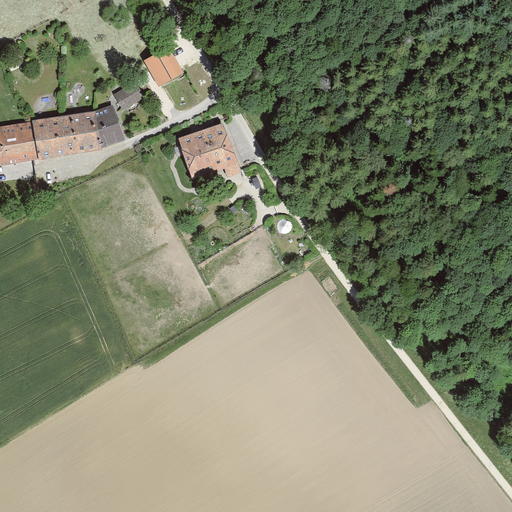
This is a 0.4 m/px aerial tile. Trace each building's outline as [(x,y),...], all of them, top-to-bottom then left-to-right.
[(183,72),(168,45),(143,56),(159,84),(183,72)] [(136,81),(114,93),(122,108),(144,96),(136,81)] [(125,136),(111,102),(92,110),(101,146),(125,136)] [(101,146),(92,110),(31,118),(39,157),(101,146)] [(0,163),(39,157),(31,118),(0,122),(0,163)] [(242,168),(221,119),(178,134),(196,176),(224,166),(228,175),(242,168)]
